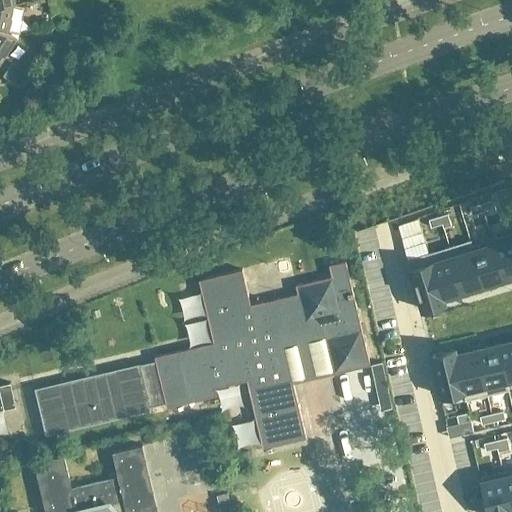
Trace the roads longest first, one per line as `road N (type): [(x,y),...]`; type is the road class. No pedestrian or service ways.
road 1 (primary): [(0,280),(511,88)]
road 2 (primary): [(511,16),(0,206)]
road 3 (residential): [(451,511),(387,225)]
